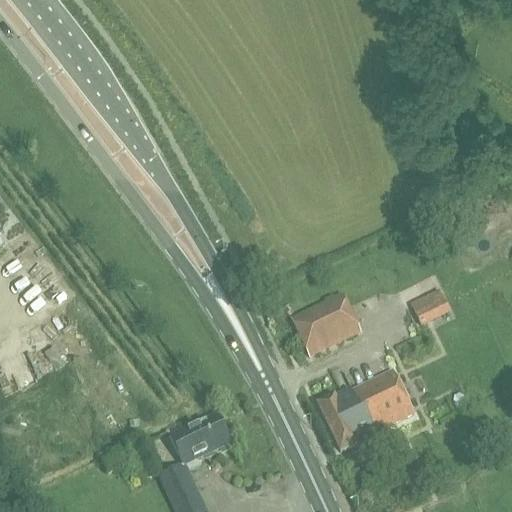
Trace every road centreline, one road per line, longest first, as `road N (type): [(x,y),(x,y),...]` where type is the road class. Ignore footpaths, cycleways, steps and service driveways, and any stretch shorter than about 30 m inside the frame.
road 1 (primary): [(262,374),(167,178),(106,86),(34,0)]
road 2 (primary): [(0,26),(262,374)]
road 3 (primary): [(327,511),(262,374)]
